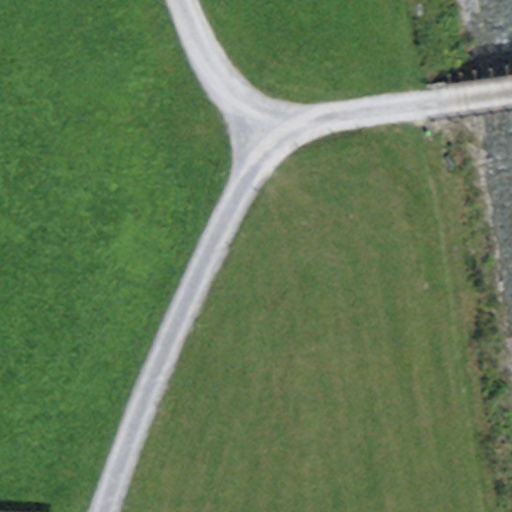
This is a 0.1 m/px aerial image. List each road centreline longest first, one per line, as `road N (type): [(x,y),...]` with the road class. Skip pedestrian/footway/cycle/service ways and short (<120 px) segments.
road 1 (track): [(104,511),(146,397),(273,126)]
road 2 (track): [(273,126),(511,93)]
road 3 (track): [(273,126),(237,110),(179,0)]
